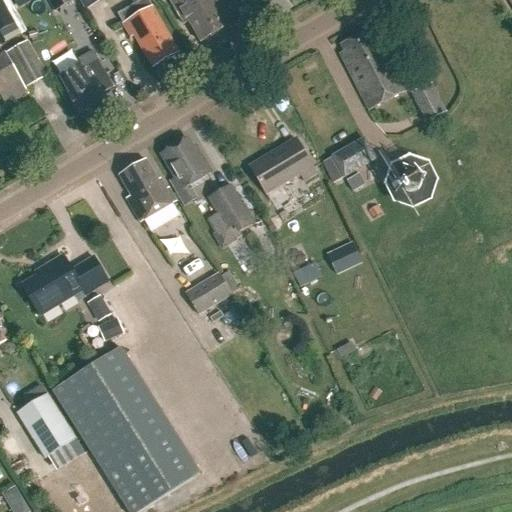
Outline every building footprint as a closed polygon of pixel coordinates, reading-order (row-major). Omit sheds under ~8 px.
[(8,0),(0,0),(0,45),(26,33),(8,0)] [(48,0),(55,11),(74,0),(73,0),(48,0)] [(77,0),(84,12),(104,0),(77,0)] [(143,0),(117,15),(123,26),(131,40),(134,38),(153,70),(179,54),(148,0),(143,0)] [(238,23),(224,0),(168,0),(184,26),(189,23),(201,44),(238,23)] [(382,54),(370,32),(341,46),(344,53),(340,56),(369,113),(407,93),(386,51),(382,54)] [(397,45),(401,53),(412,48),(408,40),(397,45)] [(25,44),(6,54),(26,89),(44,79),(25,44)] [(0,95),(7,107),(28,95),(6,55),(0,58),(0,95)] [(58,79),(68,97),(79,116),(107,100),(103,94),(112,89),(96,62),(83,69),(81,66),(58,79)] [(447,114),(431,85),(411,96),(426,125),(447,114)] [(317,176),(297,141),(250,169),(266,197),(300,176),(304,184),(317,176)] [(333,159),(323,165),(333,186),(344,179),(345,180),(376,162),(364,141),(333,159)] [(197,200),(189,187),(210,175),(195,150),(193,151),(187,142),(165,155),(170,164),(168,166),(175,179),(169,183),(184,208),(197,200)] [(158,182),(146,162),(119,178),(131,198),(126,201),(140,225),(177,204),(169,190),(167,191),(161,181),(158,182)] [(423,196),(426,184),(422,175),(411,170),(400,175),(396,187),(400,197),(412,201),(423,196)] [(353,194),(366,187),(359,176),(347,183),(353,194)] [(232,184),(207,199),(216,215),(209,219),(219,236),(233,227),(238,235),(256,225),(232,184)] [(278,216),(265,224),(271,234),(284,227),(278,216)] [(327,256),(337,277),(362,265),(353,244),(327,256)] [(72,273),(63,258),(43,270),(45,273),(22,287),(41,317),(82,293),(85,297),(108,283),(94,260),(72,273)] [(185,295),(198,317),(232,296),(219,274),(185,295)] [(100,297),(87,305),(98,324),(111,317),(100,297)] [(117,320),(98,329),(105,343),(124,334),(117,320)] [(351,344),(336,351),(341,360),(355,353),(351,344)] [(127,511),(143,511),(200,476),(120,350),(52,393),(127,511)] [(17,415),(45,460),(75,442),(41,386),(25,396),(26,409),(17,415)] [(29,511),(15,488),(2,496),(11,511),(29,511)]
